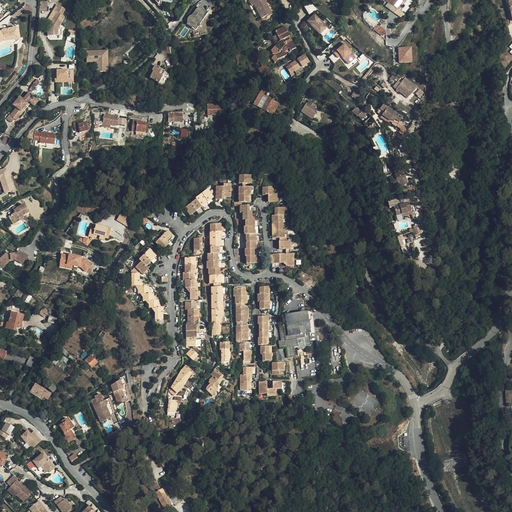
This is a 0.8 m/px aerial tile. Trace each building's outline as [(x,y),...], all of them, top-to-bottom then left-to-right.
[(252,6),(254,5),(261,19),(267,15),(267,17),(272,14),(264,0),(251,0),(249,1),(252,6)] [(385,0),(397,9),(404,0),(385,0)] [(312,3),(305,6),(310,14),(319,9),(312,3)] [(62,16),(65,10),(58,6),(54,12),(55,12),(47,26),(47,36),(58,36),(58,29),(65,17),(62,16)] [(197,9),(185,26),(191,30),(194,32),(204,17),(206,15),(197,9)] [(316,14),(313,17),(314,18),(310,22),(313,25),(319,32),(323,28),(325,30),(328,27),(316,14)] [(194,32),(191,30),(193,39),(207,36),(203,21),(205,17),(204,17),(194,32)] [(118,23),(114,28),(109,22),(98,33),(111,46),(116,42),(114,40),(121,33),(120,33),(125,28),(125,26),(124,25),(121,21),(120,22),(119,20),(117,22),(118,23)] [(382,36),(386,31),(377,25),(374,30),(382,36)] [(13,33),(18,33),(17,26),(2,29),(0,30),(0,41),(2,40),(1,37),(14,35),(13,33)] [(289,36),(284,26),(275,31),(280,41),(289,36)] [(73,43),(74,36),(67,34),(65,41),(73,43)] [(290,51),(296,48),(291,39),(283,43),(284,45),(281,48),(280,52),(276,44),(270,51),(272,55),(273,55),(271,59),(274,61),(286,55),(285,52),(289,48),(290,51)] [(348,64),(356,58),(345,43),(336,49),(348,64)] [(411,63),(411,49),(399,49),(399,64),(411,63)] [(337,50),(329,56),(333,63),(342,57),(337,50)] [(297,60),(290,64),(294,71),(301,66),(301,68),(310,62),(304,55),(300,58),(300,59),(298,61),(297,60)] [(261,75),(270,70),(268,66),(267,67),(266,64),(258,69),(261,75)] [(290,64),(285,67),(290,74),(294,71),(290,64)] [(158,83),(164,71),(154,66),(151,71),(153,71),(149,79),(158,83)] [(74,82),(74,68),(56,69),(56,82),(74,82)] [(33,91),(39,81),(36,79),(30,89),(33,91)] [(416,88),(404,79),(397,87),(409,96),(416,88)] [(282,88),(277,92),(283,99),(288,94),(282,88)] [(31,103),(35,98),(27,91),(21,98),(18,96),(12,104),(15,106),(8,114),(15,119),(19,114),(17,113),(24,104),(27,100),(31,103)] [(259,92),(251,104),(255,107),(263,95),(259,92)] [(267,97),(259,109),(271,116),(278,104),(267,97)] [(301,111),(311,118),(319,107),(308,100),(301,111)] [(17,113),(19,114),(26,105),(24,104),(17,113)] [(383,104),(380,107),(379,109),(384,112),(382,115),(390,121),(391,119),(393,121),(398,124),(399,122),(402,118),(395,113),(396,113),(388,107),(387,107),(383,104)] [(220,106),(206,106),(206,117),(220,116),(220,106)] [(357,115),(360,117),(362,119),(366,114),(361,110),(357,115)] [(181,114),(167,114),(166,123),(180,123),(181,114)] [(101,125),(109,126),(115,127),(117,118),(103,116),(101,125)] [(145,124),(140,124),(139,124),(139,122),(131,121),(129,132),(144,134),(145,124)] [(77,125),(76,124),(72,124),(74,132),(77,131),(78,134),(86,133),(85,124),(81,124),(77,125)] [(38,144),(45,145),(52,146),(54,136),(40,134),(39,135),(38,143),(38,144)] [(401,143),(401,141),(396,136),(392,142),(400,148),(401,146),(401,143)] [(8,167),(0,169),(0,180),(0,181),(4,193),(14,190),(8,167)] [(402,172),(393,175),(398,187),(407,184),(402,172)] [(222,188),(215,188),(215,200),(222,200),(222,197),(230,197),(229,186),(222,186),(222,188)] [(244,188),(241,188),(238,188),(238,203),(233,203),(233,205),(235,206),(239,206),(239,213),(242,213),(242,220),(245,220),(245,227),(243,227),(243,235),(245,235),(245,250),(244,250),(244,257),(245,257),(245,264),(246,264),(246,270),(253,272),(252,264),(255,264),(255,256),(253,256),(253,250),(255,250),(255,235),(254,235),(253,220),(251,220),(251,213),(248,213),(248,206),(253,206),(253,203),(250,203),(249,188),(244,188)] [(270,188),(262,188),(262,195),(268,195),(267,202),(276,202),(276,195),(271,195),(270,188)] [(212,199),(206,190),(194,200),(195,200),(184,209),(189,216),(212,199)] [(407,206),(403,204),(393,207),(395,216),(400,214),(401,217),(407,215),(405,209),(405,207),(407,206)] [(13,224),(19,221),(18,218),(22,216),(28,212),(23,205),(13,210),(14,213),(8,216),(13,224)] [(285,249),(289,249),(290,249),(290,242),(286,242),(285,235),(283,235),(283,230),(282,230),(281,221),(281,216),(283,216),(283,209),(274,209),(274,216),(271,216),(272,238),(279,238),(279,242),(278,242),(278,249),(285,249)] [(264,250),(260,212),(254,213),(258,251),(264,250)] [(132,221),(120,214),(117,220),(128,227),(132,221)] [(218,284),(220,284),(221,284),(221,276),(219,276),(219,269),(217,269),(217,254),(219,254),(219,247),(220,247),(220,239),(220,224),(210,224),(210,231),(209,232),(210,254),(207,254),(207,269),(209,269),(209,284),(213,284),(215,284),(215,285),(218,285),(218,284)] [(88,236),(92,238),(93,235),(99,236),(98,239),(104,241),(105,237),(108,238),(110,229),(95,225),(94,229),(90,228),(88,236)] [(172,237),(167,231),(155,243),(162,250),(168,245),(166,243),(172,237)] [(406,243),(402,234),(397,237),(401,245),(406,243)] [(201,251),(201,237),(204,237),(204,235),(197,235),(197,239),(193,239),(193,253),(195,253),(195,251),(201,251)] [(9,250),(0,258),(0,261),(4,266),(10,260),(15,260),(21,267),(28,260),(19,250),(16,252),(11,252),(9,250)] [(145,267),(156,257),(149,250),(138,260),(140,262),(135,268),(142,275),(147,270),(145,267)] [(61,253),(59,267),(72,270),(73,267),(89,270),(92,259),(61,253)] [(293,254),(289,254),(285,254),(271,255),(271,264),(285,263),(285,266),(293,266),(293,254)] [(189,288),(189,294),(190,300),(197,300),(197,288),(195,288),(195,280),(193,280),(193,273),(195,273),(194,258),(184,258),(184,273),(183,273),(183,281),(185,281),(185,288),(189,288)] [(162,320),(162,314),(162,308),(158,308),(158,301),(153,301),(153,294),(148,294),(148,286),(138,286),(137,286),(137,294),(142,294),(142,301),(148,301),(148,308),(154,308),(154,320),(162,320)] [(221,287),(220,287),(213,287),(211,287),(211,307),(211,336),(219,336),(219,324),(220,324),(220,310),(221,310),(221,287)] [(239,304),(242,304),(246,304),(246,297),(245,296),(245,289),(237,289),(237,288),(234,287),(234,289),(233,289),(233,297),(234,297),(235,304),(235,322),(236,323),(236,326),(235,326),(235,343),(239,343),(239,341),(247,341),(247,326),(242,326),(240,326),(240,322),(242,322),(247,322),(247,307),(242,308),(239,308),(239,304)] [(259,309),(269,309),(269,302),(267,302),(267,294),(268,294),(268,288),(259,287),(259,295),(257,295),(257,302),(259,302),(259,309)] [(185,324),(185,347),(194,347),(194,340),(195,340),(195,324),(197,324),(197,310),(195,310),(195,303),(185,303),(185,310),(187,310),(187,324),(185,324)] [(285,348),(287,358),(295,357),(294,348),(298,347),(298,350),(299,351),(304,350),(305,349),(305,346),(310,346),(308,333),(314,332),(311,311),(302,312),(302,313),(285,315),(286,325),(282,325),(279,326),(281,341),(279,341),(279,349),(285,348)] [(16,327),(20,328),(23,316),(11,313),(8,323),(6,323),(5,328),(15,331),(16,327)] [(267,317),(257,317),(257,324),(259,324),(259,338),(258,338),(257,345),(266,345),(266,339),(267,338),(267,317)] [(228,343),(219,343),(219,350),(221,350),(221,365),(223,365),(223,362),(228,362),(228,343)] [(248,352),(248,345),(239,344),(239,352),(243,352),(243,362),(245,362),(245,360),(250,360),(250,352),(248,352)] [(268,354),(268,347),(260,347),(260,354),(262,354),(262,361),(270,361),(270,354),(268,354)] [(197,356),(191,350),(186,355),(192,361),(197,356)] [(97,362),(91,355),(85,361),(92,368),(97,362)] [(283,371),(283,363),(272,363),(272,374),(280,374),(280,371),(283,371)] [(176,393),(184,385),(183,384),(188,379),(187,378),(192,373),(185,366),(180,371),(182,373),(177,378),(178,380),(168,390),(170,392),(172,390),(176,393)] [(250,390),(250,375),(252,375),(252,368),(243,368),(243,375),(240,375),(240,390),(250,390)] [(222,377),(216,371),(211,376),(213,378),(208,383),(210,385),(205,390),(211,396),(216,391),(214,389),(219,384),(217,382),(222,377)] [(112,395),(116,403),(123,400),(119,391),(121,390),(120,386),(117,381),(109,386),(112,395)] [(275,389),(281,389),(281,382),(272,382),(271,389),(266,389),(266,382),(259,382),(259,394),(263,394),(263,396),(275,396),(275,389)] [(123,400),(124,402),(129,399),(126,383),(120,386),(121,390),(119,391),(123,400)] [(51,394),(35,384),(29,392),(41,400),(43,397),(47,400),(51,394)] [(56,388),(52,384),(48,389),(53,393),(56,388)] [(359,391),(355,405),(364,407),(364,404),(374,407),(376,400),(365,397),(367,393),(359,391)] [(107,407),(105,401),(103,402),(100,395),(94,398),(95,399),(91,401),(98,418),(102,416),(103,419),(109,416),(106,408),(107,407)] [(111,419),(114,412),(111,404),(109,399),(105,401),(107,407),(106,408),(109,416),(111,419)] [(175,413),(176,401),(168,400),(167,412),(175,413)] [(74,427),(70,421),(69,422),(67,418),(61,422),(62,424),(58,426),(65,437),(63,438),(66,444),(75,438),(70,430),(74,427)] [(5,424),(1,431),(0,430),(0,435),(5,439),(7,435),(8,436),(13,428),(5,424)] [(34,447),(40,441),(33,433),(30,435),(27,432),(21,438),(26,444),(27,443),(29,442),(34,447)] [(43,465),(48,471),(49,473),(50,473),(51,473),(52,473),(54,472),(54,471),(54,470),(54,469),(48,461),(49,461),(43,454),(33,462),(38,469),(41,467),(43,465)] [(69,458),(73,463),(78,460),(75,454),(69,458)] [(34,496),(27,489),(26,491),(19,485),(16,481),(10,488),(17,494),(16,496),(23,502),(26,507),(30,511),(45,511),(38,502),(34,496)] [(155,493),(160,490),(156,483),(149,487),(153,494),(155,493)] [(17,494),(10,488),(7,491),(14,498),(16,496),(17,494)] [(171,506),(163,493),(161,490),(160,490),(155,493),(164,509),(171,506)] [(60,497),(54,502),(62,511),(68,511),(72,509),(64,500),(63,501),(60,497)]
